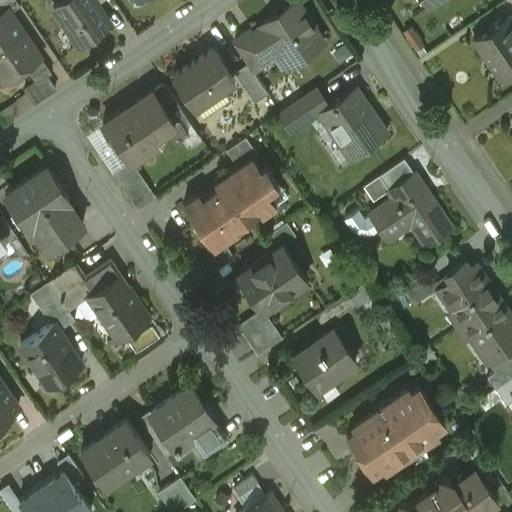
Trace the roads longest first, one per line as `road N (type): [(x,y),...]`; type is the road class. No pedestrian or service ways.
road 1 (residential): [(50,115),(320,511)]
road 2 (residential): [(511,230),(353,0)]
road 3 (residential): [(220,0),(50,115)]
